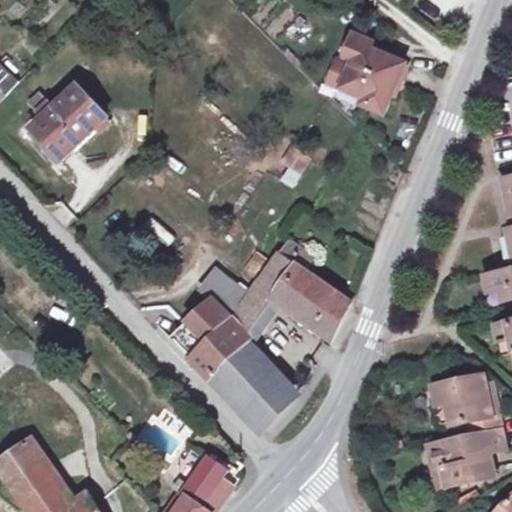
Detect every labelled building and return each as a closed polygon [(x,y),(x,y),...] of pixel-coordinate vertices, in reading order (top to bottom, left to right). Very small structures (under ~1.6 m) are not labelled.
[(355,60),(361,45),(374,50),(376,45),(354,36),(346,56),(355,60)] [(362,106),(386,116),(407,64),(374,50),(361,45),(355,60),(352,67),(342,90),(365,100),(362,106)] [(328,84),(342,90),(352,67),(338,61),(328,84)] [(0,103),(20,83),(0,63),(0,103)] [(44,119),(33,130),(63,162),(108,120),(78,88),(54,110),(44,119)] [(31,105),(44,119),(54,110),(41,96),(31,105)] [(292,148),(284,162),(303,174),(311,160),(292,148)] [(505,303),(511,301),(511,179),(504,181),(511,218),(511,231),(510,232),(511,243),(511,272),(487,278),(490,294),(503,291),(505,303)] [(203,292),(213,301),(255,340),(282,307),(334,343),(354,305),(306,272),(316,259),(291,242),(252,297),(218,271),(203,292)] [(187,324),(171,339),(211,382),(245,350),(255,340),(213,301),(187,324)] [(511,326),(498,329),(501,345),(511,342),(511,326)] [(245,350),(211,382),(263,436),(295,403),(245,350)] [(507,451),(503,433),(500,416),(494,417),(488,385),(486,378),(435,388),(438,406),(448,404),(452,424),(453,427),(464,424),(467,440),(431,447),(437,473),(445,471),(448,488),(497,478),(492,454),(507,451)] [(500,416),(494,384),(488,385),(494,417),(500,416)] [(452,424),(448,404),(438,406),(442,426),(452,424)] [(0,466),(0,469),(29,511),(63,511),(73,505),(31,444),(0,466)] [(217,511),(240,480),(210,457),(190,485),(182,496),(180,499),(178,497),(166,511),(217,511)] [(448,488),(445,471),(437,473),(440,490),(448,488)] [(181,479),(174,490),(182,496),(190,485),(181,479)] [(63,511),(98,511),(88,495),(73,505),(63,511)] [(511,511),(511,501),(502,511),(511,511)]
